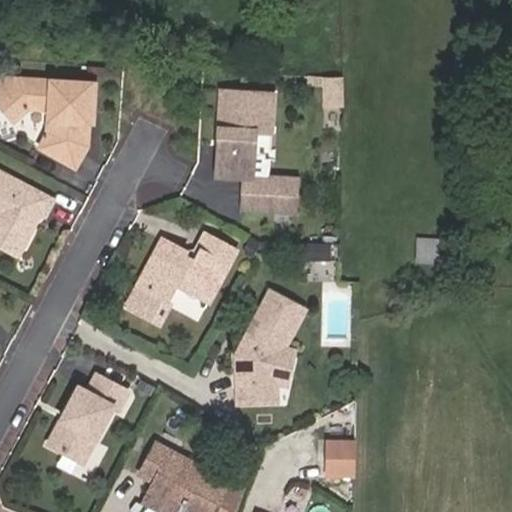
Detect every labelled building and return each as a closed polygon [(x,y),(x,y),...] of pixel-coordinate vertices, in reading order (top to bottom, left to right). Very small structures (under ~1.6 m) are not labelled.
[(345,101),(345,76),(315,75),(315,80),(330,81),(329,101),(345,101)] [(3,103),(8,81),(0,80),(0,110),(11,125),(3,103)] [(97,85),(8,81),(3,103),(11,125),(24,108),(47,110),(47,131),(39,148),(76,166),(87,145),(89,123),(95,123),(97,85)] [(275,91),(222,89),(218,173),(243,174),(243,206),(275,207),(277,175),(268,174),(253,174),(255,154),(257,130),(273,131),(275,91)] [(328,107),(326,127),(341,128),(343,108),(328,107)] [(268,174),(269,155),(255,154),(253,174),(268,174)] [(54,200),(0,171),(0,242),(19,251),(39,211),(46,215),(54,200)] [(296,175),(277,175),(275,207),(295,208),(296,175)] [(163,237),(139,285),(169,300),(179,283),(209,298),(236,247),(205,231),(197,245),(202,248),(197,257),(184,250),(185,248),(163,237)] [(253,256),(259,240),(251,236),(243,251),(253,256)] [(438,261),(438,242),(418,241),(418,261),(438,261)] [(330,259),(330,242),(305,242),(305,259),(330,259)] [(159,320),(169,300),(139,285),(129,305),(159,320)] [(349,286),(325,288),(329,330),(353,328),(349,286)] [(237,354),(238,401),(275,400),(274,378),(274,361),(283,343),(303,306),(269,289),(237,354)] [(292,347),(283,343),(274,361),(274,378),(287,378),(292,347)] [(130,392),(97,376),(89,393),(80,389),(50,445),(85,463),(115,409),(120,411),(130,392)] [(336,474),(337,440),(324,440),(324,474),(336,474)] [(355,440),(337,440),(336,474),(354,475),(355,440)] [(141,497),(169,511),(209,511),(224,484),(152,445),(137,476),(149,482),(141,497)] [(236,511),(243,494),(224,484),(209,511),(236,511)] [(169,511),(141,497),(133,511),(169,511)]
